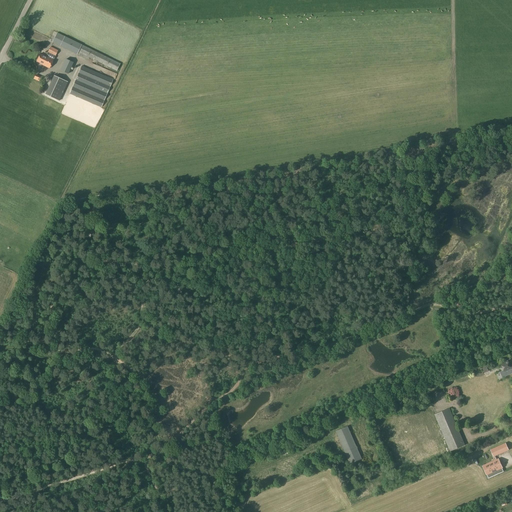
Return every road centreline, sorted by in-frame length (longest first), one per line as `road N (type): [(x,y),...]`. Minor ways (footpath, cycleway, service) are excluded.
road 1 (track): [(141,457),(168,443),(255,361),(382,321)]
road 2 (track): [(382,321),(434,301),(467,312),(511,304)]
